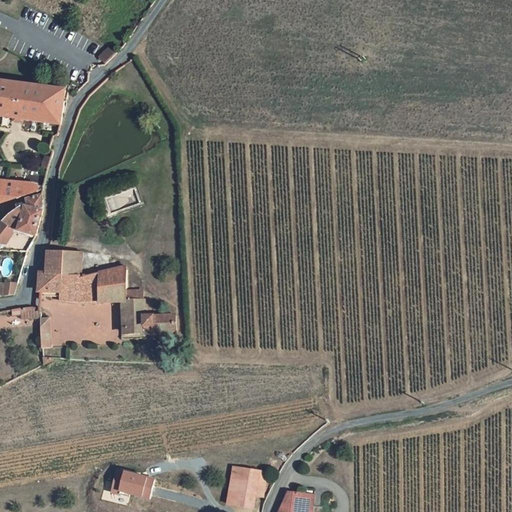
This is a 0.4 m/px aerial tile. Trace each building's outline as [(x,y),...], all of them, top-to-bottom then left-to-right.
[(0,74),(0,109),(58,117),(63,84),(0,74)] [(0,203),(39,190),(40,172),(0,172),(0,203)] [(26,206),(3,228),(10,237),(18,232),(35,234),(41,215),(47,211),(46,193),(35,197),(33,206),(26,206)] [(0,242),(2,243),(10,237),(3,228),(0,230),(0,242)] [(51,270),(45,270),(45,285),(68,284),(68,293),(95,297),(132,298),(131,329),(181,330),(181,314),(151,312),(150,298),(139,297),(139,286),(133,286),(133,263),(85,272),(86,248),(52,247),(51,270)] [(0,284),(4,284),(5,295),(10,294),(10,281),(0,280),(0,284)] [(150,298),(149,286),(139,286),(139,297),(150,298)] [(45,316),(44,303),(18,306),(18,313),(26,313),(26,317),(45,316)] [(55,349),(54,320),(45,321),(47,349),(55,349)] [(257,489),(257,476),(234,475),(233,491),(257,489)] [(267,476),(257,476),(257,489),(267,488),(267,476)] [(267,488),(257,489),(257,497),(267,497),(267,488)] [(233,510),(257,509),(257,497),(257,489),(233,491),(233,510)] [(306,511),(307,506),(315,507),(324,508),(324,501),(317,500),(317,492),(295,489),(289,511),(306,511)]
